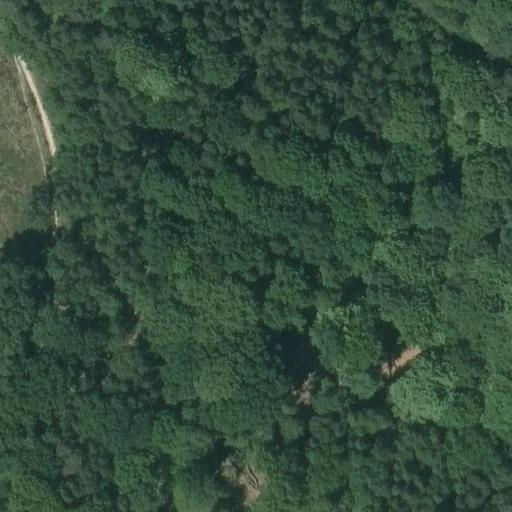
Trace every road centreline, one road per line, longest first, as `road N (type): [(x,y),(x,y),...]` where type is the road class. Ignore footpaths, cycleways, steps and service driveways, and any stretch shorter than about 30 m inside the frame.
road 1 (track): [(511,264),(457,286),(302,384),(220,386),(190,375),(136,314),(118,306),(93,301),(45,311)]
road 2 (track): [(18,511),(45,311)]
